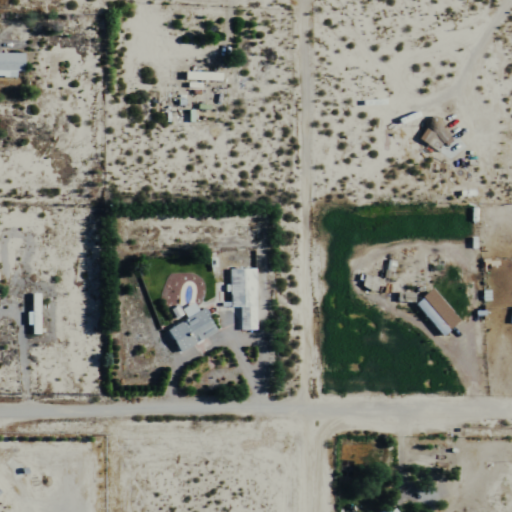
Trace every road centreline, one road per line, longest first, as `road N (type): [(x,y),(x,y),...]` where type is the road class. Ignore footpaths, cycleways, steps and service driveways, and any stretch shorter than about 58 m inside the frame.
road 1 (residential): [(0,415),(511,418)]
road 2 (residential): [(314,511),(315,0)]
